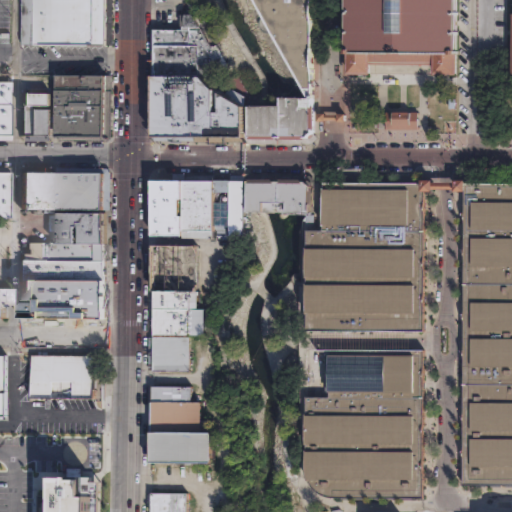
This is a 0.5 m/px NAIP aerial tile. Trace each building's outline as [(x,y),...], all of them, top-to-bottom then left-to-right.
[(107,0),(107,45),(20,44),(20,0),(107,0)] [(310,0),(310,96),(303,96),(252,0),(310,0)] [(456,0),(456,75),(434,75),(435,62),(371,62),(371,74),(348,74),(348,0),(456,0)] [(155,72),(156,28),(183,29),(183,13),(193,13),(201,29),(210,46),(215,43),(231,73),(202,73),(192,73),(155,72)] [(244,135),(216,135),(154,134),(155,72),(192,73),(202,73),(216,87),(241,100),(231,80),(239,75),(249,97),(242,101),(245,103),(245,104),(244,135)] [(107,136),(56,135),(56,75),(107,76),(107,136)] [(0,90),(8,90),(7,135),(0,134),(0,90)] [(50,135),(22,135),(22,91),(50,91),(50,135)] [(245,104),(278,104),(278,96),(303,96),(305,96),(310,96),(309,136),(278,136),(244,135),(245,104)] [(419,128),(385,127),(385,111),(419,111),(419,128)] [(7,216),(0,215),(0,172),(8,173),(7,216)] [(50,172),(20,172),(20,210),(50,210),(50,172)] [(50,210),(55,210),(103,211),(103,172),(50,172),(50,210)] [(243,211),(243,234),(209,234),(209,237),(182,237),(182,234),(152,234),(152,179),(243,178),(243,211)] [(243,178),(302,179),(306,182),(310,186),(310,189),(308,189),(308,203),(310,203),(310,210),(304,210),(246,211),(243,211),(243,178)] [(422,499),(332,499),(324,497),(319,494),(313,489),(308,481),(306,472),(307,269),(307,231),(324,231),(324,184),(422,185),(422,499)] [(511,480),(462,480),(465,185),(511,185),(511,480)] [(55,243),(55,213),(105,213),(105,243),(55,243)] [(21,260),(21,243),(55,243),(105,243),(105,261),(21,260)] [(192,245),(153,245),(153,289),(191,290),(192,245)] [(21,281),(21,276),(21,260),(105,261),(105,277),(104,281),(21,281)] [(104,281),(104,319),(20,318),(21,281),(104,281)] [(0,318),(8,318),(8,287),(0,286),(0,318)] [(190,336),(189,370),(153,370),(154,327),(155,290),(189,291),(189,308),(208,309),(208,336),(190,336)] [(93,399),(32,398),(32,354),(93,355),(93,399)] [(190,386),(190,400),(202,400),(201,432),(216,433),(215,463),(150,461),(152,385),(190,386)] [(37,511),(37,477),(87,479),(88,511),(37,511)] [(188,493),(187,511),(154,511),(154,493),(188,493)]
